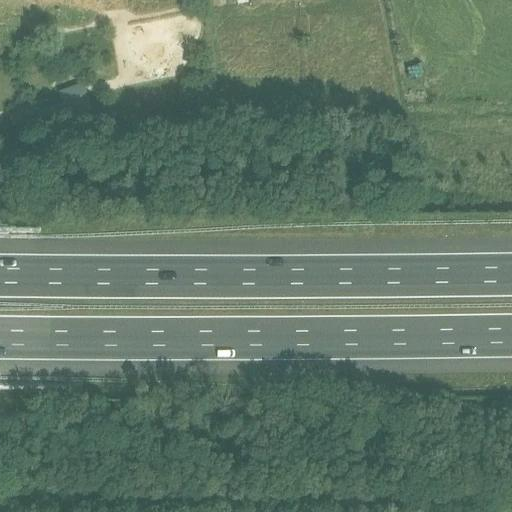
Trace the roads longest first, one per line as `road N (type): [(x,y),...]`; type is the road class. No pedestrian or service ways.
road 1 (motorway): [(0,338),(511,336)]
road 2 (motorway): [(511,274),(0,276)]
